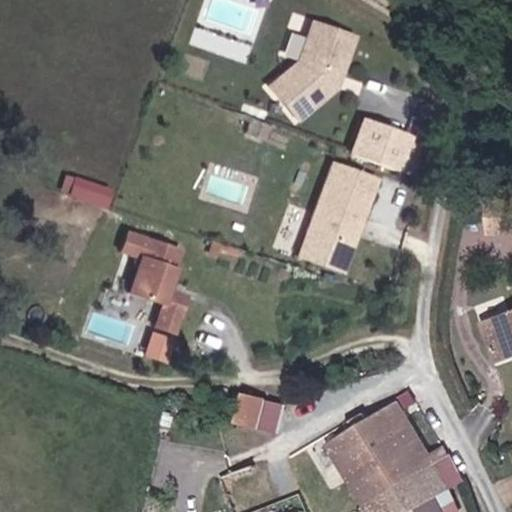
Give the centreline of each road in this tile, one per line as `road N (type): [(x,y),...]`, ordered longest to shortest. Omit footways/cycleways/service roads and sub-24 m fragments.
road 1 (unclassified): [(467,93),(442,181),(424,360),(496,511)]
road 2 (track): [(378,0),(431,37),(467,93)]
